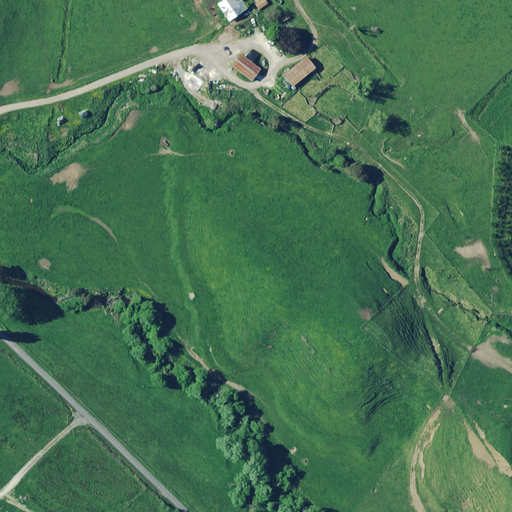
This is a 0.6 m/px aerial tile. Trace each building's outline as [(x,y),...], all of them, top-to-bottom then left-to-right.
[(242,0),(221,0),(216,4),(229,23),(249,10),(242,0)] [(267,4),(264,0),(261,0),(254,5),(258,10),(267,4)] [(262,71),(240,55),(232,67),(254,83),(262,71)] [(305,57),(283,76),(293,88),(316,69),(305,57)] [(203,82),(192,76),(188,82),(199,88),(203,82)]
